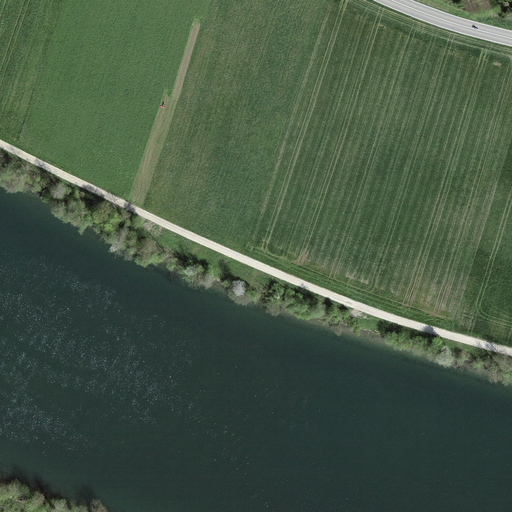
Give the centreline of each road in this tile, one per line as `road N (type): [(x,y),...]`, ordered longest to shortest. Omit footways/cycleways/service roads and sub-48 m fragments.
road 1 (track): [(511,352),(401,323),(189,235),(0,143)]
road 2 (tertiary): [(511,38),(391,0)]
